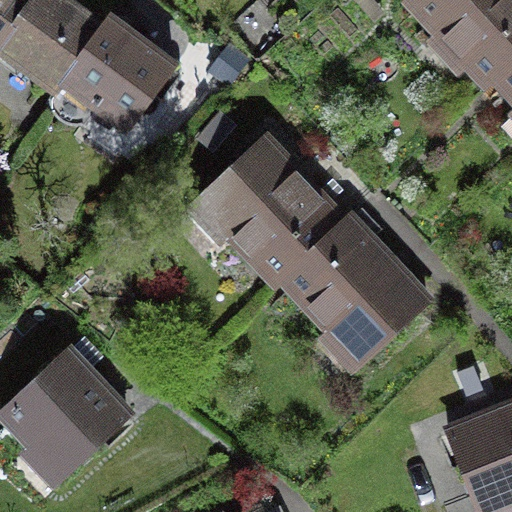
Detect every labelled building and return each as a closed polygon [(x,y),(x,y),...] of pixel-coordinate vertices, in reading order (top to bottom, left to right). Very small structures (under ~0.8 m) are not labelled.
[(0,0),(0,43),(31,0),(0,0)] [(0,57),(57,98),(65,87),(59,84),(105,20),(77,0),(31,0),(0,43),(0,57)] [(511,0),(408,0),(487,85),(511,61),(511,0)] [(65,87),(129,136),(183,64),(146,36),(112,11),(105,20),(59,84),(65,87)] [(511,96),(511,61),(487,85),(488,86),(496,79),(511,96)] [(199,200),(278,284),(348,218),(347,216),(341,221),(303,180),(264,139),(199,200)] [(362,363),(427,301),(388,259),(348,218),(278,284),(279,285),(285,280),(362,363)] [(0,420),(26,448),(18,455),(53,491),(94,452),(136,413),(71,345),(0,412),(0,420)] [(511,406),(449,431),(479,511),(487,511),(511,502),(511,406)]
